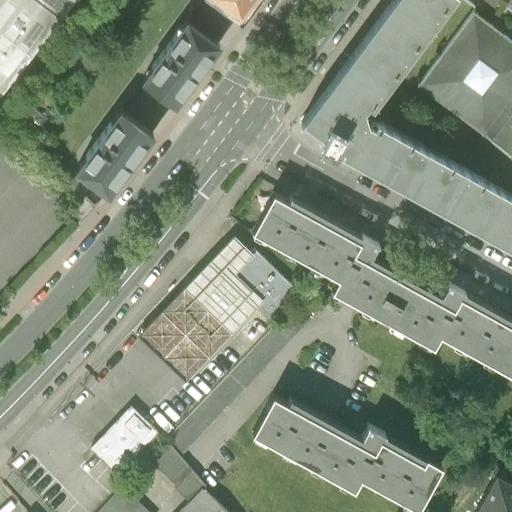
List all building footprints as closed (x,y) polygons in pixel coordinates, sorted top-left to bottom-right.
[(0,0),(0,88),(2,90),(71,0),(0,0)] [(234,0),(207,0),(193,19),(219,40),(244,7),(234,0)] [(450,0),(388,0),(385,4),(298,122),(313,130),(321,134),(317,140),(366,168),(415,195),(464,223),(511,249),(511,197),(371,121),(369,126),(362,122),(357,108),(363,100),(367,103),(450,0)] [(416,84),(482,132),(511,91),(511,40),(471,10),(416,84)] [(189,17),(143,78),(148,82),(173,101),(219,40),(193,19),(189,17)] [(148,82),(127,110),(152,129),(173,101),(148,82)] [(511,91),(482,132),(511,154),(511,91)] [(127,110),(122,106),(75,167),(108,192),(154,131),(152,129),(127,110)] [(326,288),(379,316),(401,274),(344,244),(349,235),(273,194),(253,231),(333,274),(326,288)] [(186,379),(258,304),(229,275),(252,250),(235,234),(139,333),(186,379)] [(254,247),(252,250),(229,275),(258,304),(269,314),(296,287),(254,247)] [(445,298),(401,274),(379,316),(432,344),(439,331),(511,369),(511,315),(453,284),(445,298)] [(295,304),(165,441),(181,458),(312,320),(295,304)] [(362,424),(355,436),(284,397),(281,402),(266,394),(246,432),(348,487),(354,476),(412,507),(436,464),(421,456),(420,457),(378,434),(379,433),(362,424)] [(90,448),(117,473),(140,449),(149,458),(165,441),(156,432),(158,430),(131,404),(90,448)] [(208,488),(181,458),(165,441),(149,458),(147,460),(176,487),(174,490),(188,504),(204,488),(206,490),(208,488)] [(147,460),(149,458),(140,449),(117,473),(126,482),(147,460)] [(473,511),(511,511),(511,482),(495,473),(473,511)] [(148,511),(122,487),(98,511),(148,511)] [(228,511),(206,490),(204,488),(188,504),(180,511),(228,511)]
